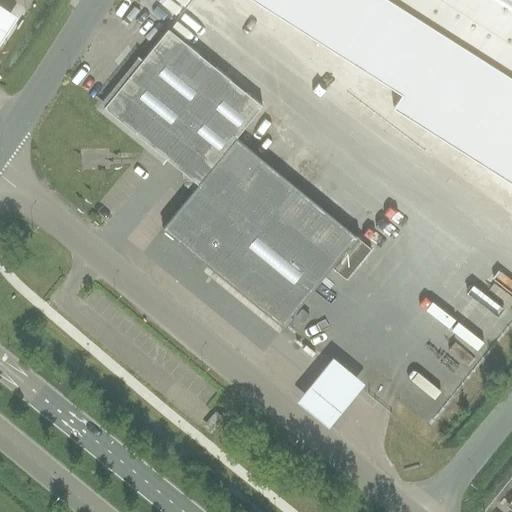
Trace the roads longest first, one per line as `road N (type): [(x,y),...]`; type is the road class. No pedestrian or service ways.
road 1 (unclassified): [(413,511),(0,170)]
road 2 (unknown): [(217,37),(511,270)]
road 3 (secondary): [(181,511),(0,364)]
road 4 (unclassified): [(0,149),(99,0)]
road 5 (unclassified): [(429,511),(511,409)]
road 6 (secondary): [(0,432),(94,511)]
